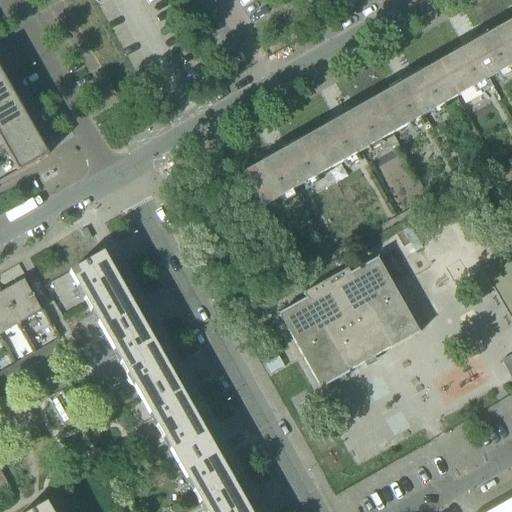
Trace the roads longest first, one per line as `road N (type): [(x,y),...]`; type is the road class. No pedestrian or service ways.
road 1 (unclassified): [(306,511),(110,178)]
road 2 (residential): [(110,178),(416,0)]
road 3 (residential): [(110,178),(9,0)]
road 4 (residential): [(0,238),(110,178)]
road 5 (unclassified): [(406,511),(511,452)]
